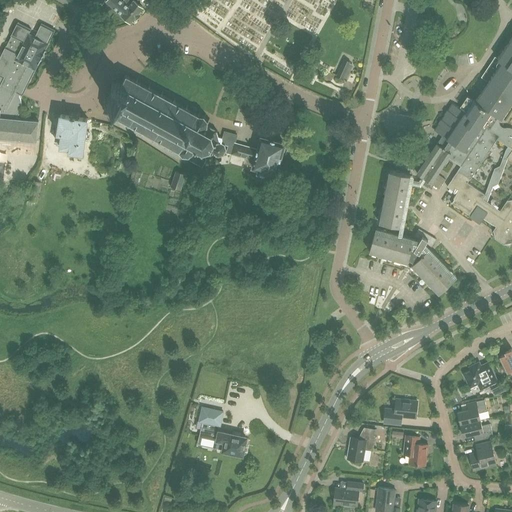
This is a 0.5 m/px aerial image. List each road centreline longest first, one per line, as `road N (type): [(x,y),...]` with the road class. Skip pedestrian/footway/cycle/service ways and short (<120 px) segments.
road 1 (residential): [(380,354),(334,284),(366,118)]
road 2 (residential): [(511,488),(457,475),(436,387),(442,371),(511,326)]
road 3 (residential): [(155,10),(286,88),(366,118)]
road 4 (secondary): [(291,491),(341,391),(380,354)]
road 5 (secondary): [(380,354),(511,288)]
road 6 (residential): [(366,118),(388,0)]
